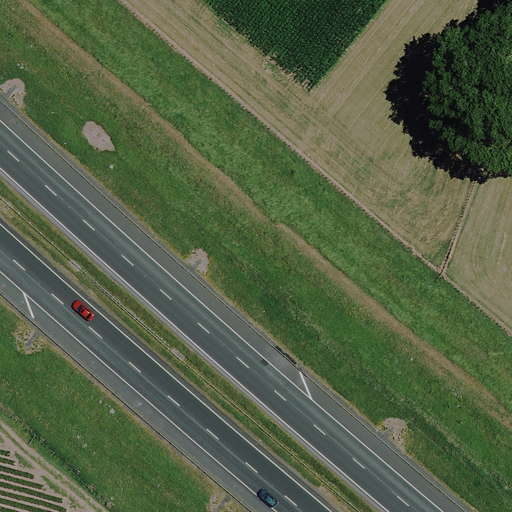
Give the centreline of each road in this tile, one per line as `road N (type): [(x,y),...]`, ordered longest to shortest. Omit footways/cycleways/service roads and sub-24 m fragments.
road 1 (motorway): [(0,163),(390,511)]
road 2 (motorway): [(286,511),(0,265)]
